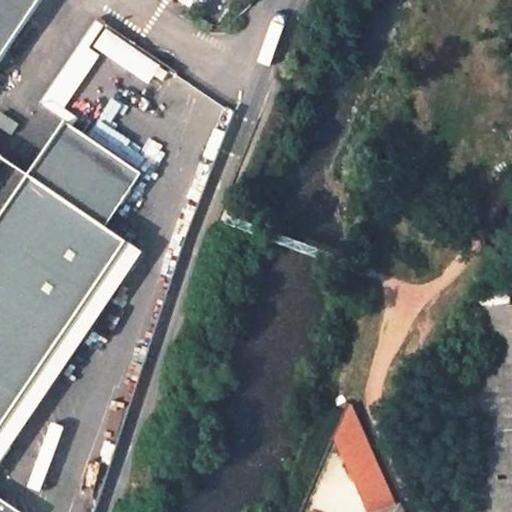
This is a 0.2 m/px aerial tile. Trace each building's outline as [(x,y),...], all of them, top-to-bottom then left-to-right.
[(0,0),(0,511),(16,511),(0,500),(0,464),(145,253),(131,243),(109,229),(145,174),(68,123),(0,224),(0,162),(3,158),(0,155),(0,63),(43,0),(0,0)] [(201,0),(181,0),(195,9),(201,0)] [(61,118),(104,53),(150,84),(163,64),(98,21),(42,105),(61,118)] [(0,116),(0,126),(13,135),(20,124),(2,113),(0,116)] [(495,250),(507,257),(511,250),(511,198),(485,245),(495,250)] [(511,511),(511,305),(478,307),(481,368),(456,369),(463,511),(511,511)] [(396,511),(383,482),(348,414),(338,437),(343,449),(342,452),(369,511),(396,511)]
